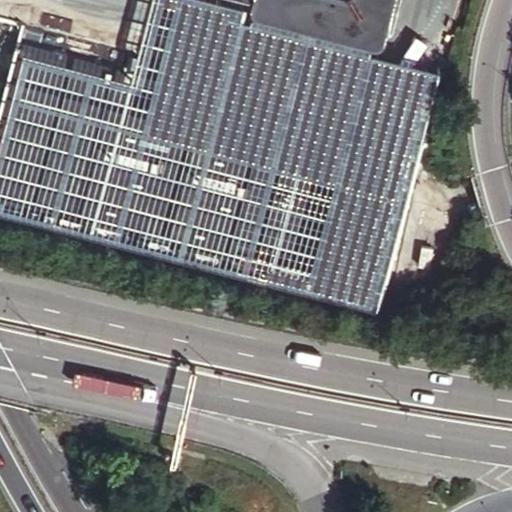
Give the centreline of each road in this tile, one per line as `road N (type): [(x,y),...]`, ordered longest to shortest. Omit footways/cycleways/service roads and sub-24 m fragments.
road 1 (trunk): [(511,400),(278,359),(0,293)]
road 2 (trunk): [(0,341),(511,445)]
road 3 (unknown): [(412,190),(400,237),(376,256),(0,162)]
road 4 (trunk): [(511,211),(490,125),(489,73),(507,0)]
